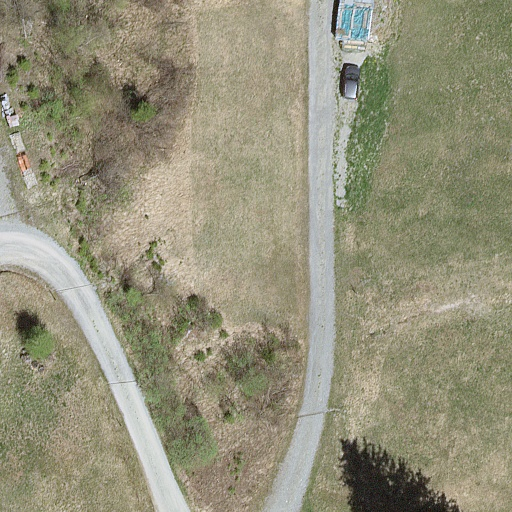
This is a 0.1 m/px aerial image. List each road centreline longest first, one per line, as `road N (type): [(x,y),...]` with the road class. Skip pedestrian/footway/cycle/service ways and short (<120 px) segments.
road 1 (track): [(283,511),(313,418),(321,360),(322,0)]
road 2 (track): [(0,249),(46,261),(66,284),(119,377),(177,511)]
